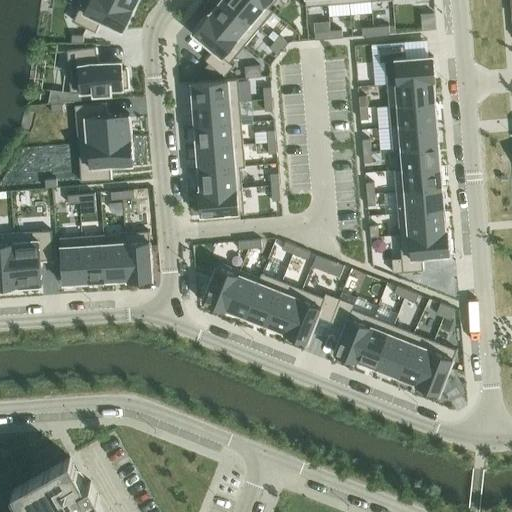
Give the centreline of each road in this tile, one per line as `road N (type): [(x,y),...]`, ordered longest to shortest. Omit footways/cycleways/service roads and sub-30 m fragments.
road 1 (residential): [(457,0),(489,440)]
road 2 (residential): [(489,440),(444,431),(171,323)]
road 3 (residential): [(0,409),(143,405),(267,455)]
road 4 (residential): [(176,0),(153,28),(166,234)]
road 5 (residential): [(171,323),(129,314),(0,323)]
road 6 (residential): [(326,220),(166,234)]
road 7 (residential): [(267,455),(409,511)]
